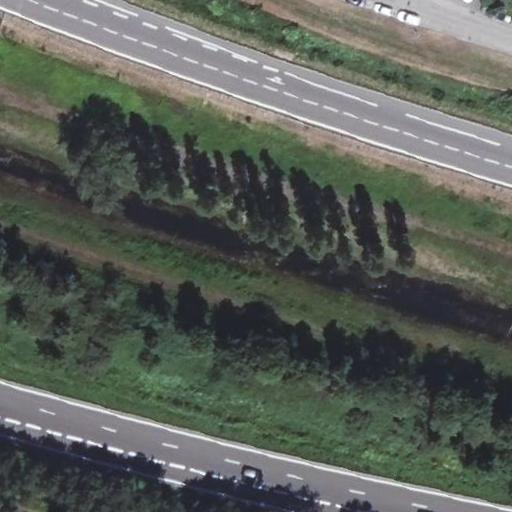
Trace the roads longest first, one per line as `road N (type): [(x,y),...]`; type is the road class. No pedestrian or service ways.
road 1 (trunk): [(0,412),(379,511)]
road 2 (trunk): [(511,154),(237,76)]
road 3 (trunk): [(237,76),(36,0)]
road 4 (trunk): [(237,76),(71,0)]
road 5 (unclassified): [(511,40),(390,0)]
